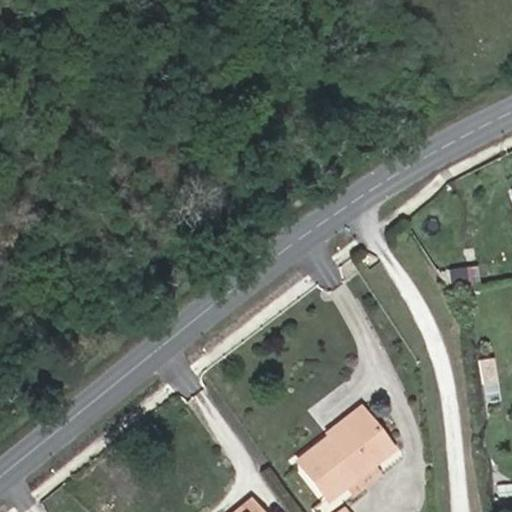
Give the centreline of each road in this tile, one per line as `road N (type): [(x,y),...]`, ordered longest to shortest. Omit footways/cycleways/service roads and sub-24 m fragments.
road 1 (secondary): [(0,471),(343,210),(511,112)]
road 2 (unknown): [(361,199),(421,342),(460,511)]
